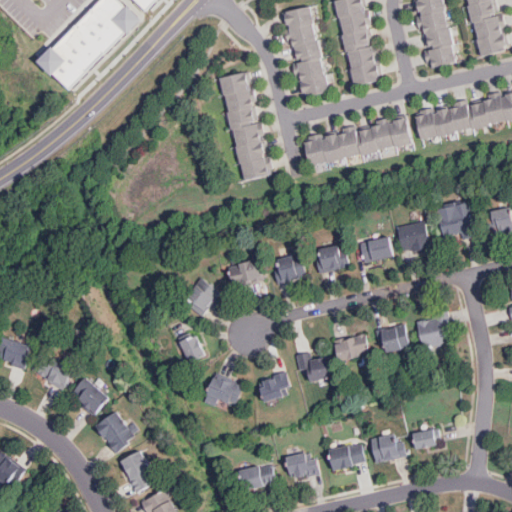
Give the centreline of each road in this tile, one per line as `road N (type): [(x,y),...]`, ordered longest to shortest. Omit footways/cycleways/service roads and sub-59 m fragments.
road 1 (residential): [(250,335),(293,316),(511,264)]
road 2 (tertiary): [(0,181),(107,97),(200,0)]
road 3 (residential): [(511,65),(285,123)]
road 4 (residential): [(477,484),(486,371),(468,275)]
road 5 (residential): [(511,494),(461,483),(322,511)]
road 6 (residential): [(103,511),(60,444),(0,407)]
road 7 (residential): [(211,0),(264,48),(285,123)]
